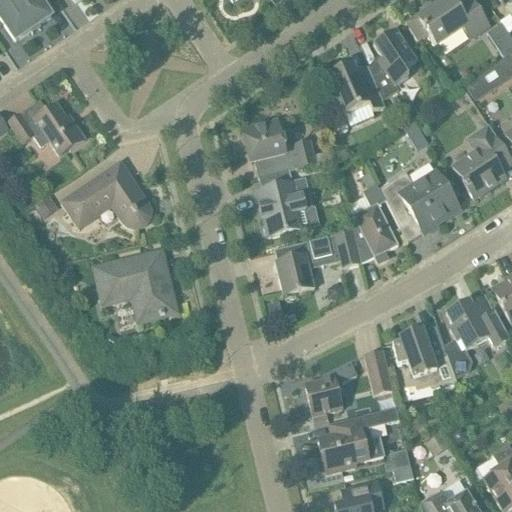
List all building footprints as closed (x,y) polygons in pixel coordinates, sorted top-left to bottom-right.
[(0,0),(0,22),(4,27),(15,44),(32,33),(29,29),(35,25),(37,29),(51,19),(40,3),(38,0),(0,0)] [(511,1),(511,0),(497,0),(503,8),(511,1)] [(405,26),(417,45),(428,38),(436,49),(462,31),(470,42),(489,29),(481,18),(469,1),(456,10),(451,3),(442,9),(438,4),(415,19),(405,26)] [(379,67),(370,76),(382,104),(398,93),(395,89),(408,81),(403,74),(416,65),(395,33),(373,48),(382,62),(378,66),(379,67)] [(511,42),(511,40),(496,50),(503,61),(511,54),(511,42)] [(478,81),(465,90),(475,105),(511,79),(511,61),(509,58),(477,80),(478,81)] [(372,116),(384,110),(382,104),(370,76),(370,77),(367,70),(356,75),(352,68),(327,79),(335,97),(345,119),(350,130),(374,120),(372,116)] [(69,127),(56,108),(26,128),(19,118),(8,126),(20,142),(23,147),(33,140),(40,152),(49,145),(59,160),(84,143),(72,125),(69,127)] [(284,152),(277,124),(242,133),(250,167),(254,166),(258,181),(314,168),(308,144),(293,148),(293,149),(284,152)] [(419,136),(413,126),(401,134),(407,144),(419,136)] [(511,166),(511,165),(489,129),(468,143),(476,155),(452,171),(473,203),(505,182),(500,175),(511,166)] [(335,162),(333,153),(316,157),(318,167),(335,162)] [(335,162),(318,167),(321,177),(338,172),(335,162)] [(133,185),(120,165),(60,206),(78,233),(111,211),(121,225),(126,230),(133,233),(141,232),(147,227),(150,221),(151,214),(148,207),(139,194),(136,196),(130,186),(133,185)] [(405,176),(379,193),(385,204),(399,231),(414,223),(421,234),(458,211),(437,177),(414,191),(405,176)] [(375,187),(370,177),(362,181),(367,191),(375,187)] [(300,183),(257,194),(268,241),(303,232),(299,216),(306,214),(303,199),(304,199),(300,183)] [(377,208),(385,204),(379,193),(376,189),(362,196),(370,210),(350,220),(354,234),(361,267),(374,261),(376,266),(387,261),(385,255),(398,249),(389,231),(377,208)] [(58,213),(49,199),(34,208),(43,222),(58,213)] [(361,267),(354,234),(334,239),(339,263),(341,272),(361,267)] [(274,254),(277,266),(274,266),(283,300),(314,292),(308,270),(339,263),(334,239),(274,254)] [(175,316),(161,256),(95,272),(104,308),(132,301),(138,325),(175,316)] [(71,268),(57,271),(59,281),(73,278),(71,268)] [(511,330),(511,280),(505,284),(507,287),(492,296),(511,331),(511,330)] [(496,320),(486,303),(472,311),(468,304),(445,317),(453,331),(449,333),(456,346),(460,344),(466,354),(488,342),(491,348),(497,351),(509,344),(496,320)] [(456,385),(436,329),(422,336),(421,333),(409,338),(407,339),(407,341),(407,343),(392,347),(397,369),(408,366),(413,383),(411,384),(415,395),(456,385)] [(387,374),(383,355),(363,360),(368,379),(373,398),(392,394),(387,374)] [(357,379),(350,366),(320,381),(321,385),(304,389),(312,420),(331,416),(341,413),(336,394),(342,392),(341,387),(357,379)] [(511,398),(497,407),(502,416),(511,410),(511,398)] [(478,412),(471,399),(462,402),(468,418),(478,412)] [(340,425),(329,428),(332,439),(321,442),(324,455),(321,456),(326,478),(345,473),(355,471),(354,467),(368,463),(384,460),(379,443),(369,445),(366,432),(398,424),(395,412),(395,411),(363,419),(340,425)] [(425,445),(432,457),(448,448),(442,436),(425,445)] [(511,453),(507,446),(492,456),(501,471),(483,482),(501,511),(508,511),(511,510),(511,453)] [(413,482),(410,471),(393,475),(395,486),(413,482)] [(382,511),(383,511),(377,486),(340,495),(343,508),(334,510),(334,511),(382,511)] [(475,511),(474,510),(466,496),(447,508),(439,495),(420,507),(420,511),(475,511)]
